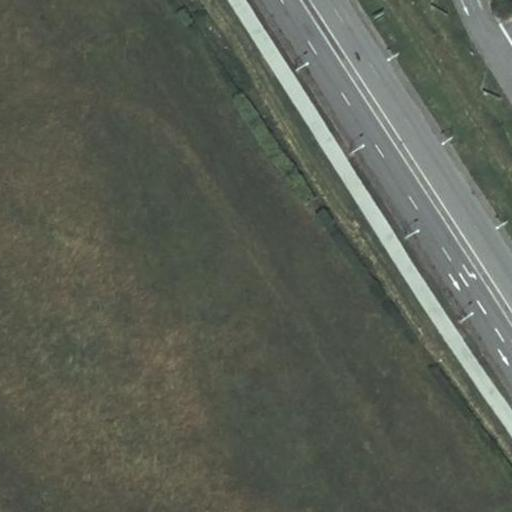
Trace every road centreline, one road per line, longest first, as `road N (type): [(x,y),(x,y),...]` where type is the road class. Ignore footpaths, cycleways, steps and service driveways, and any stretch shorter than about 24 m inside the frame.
road 1 (unclassified): [(281,0),(511,357)]
road 2 (unclassified): [(511,283),(328,0)]
